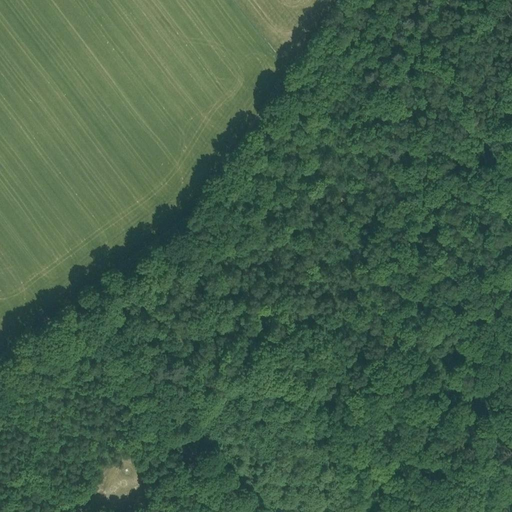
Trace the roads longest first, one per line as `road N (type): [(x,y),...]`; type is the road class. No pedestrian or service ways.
road 1 (track): [(72,319),(194,215),(354,0)]
road 2 (track): [(242,511),(72,319)]
